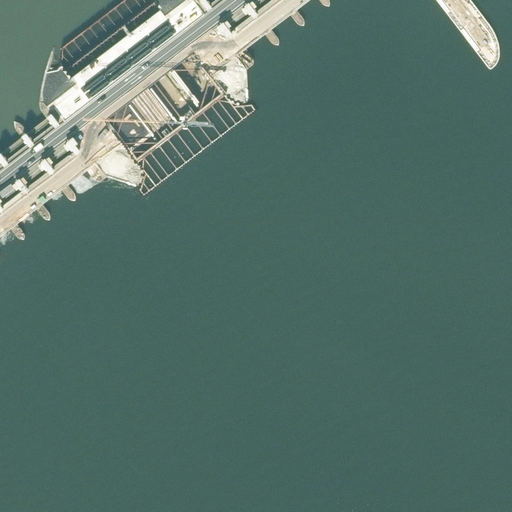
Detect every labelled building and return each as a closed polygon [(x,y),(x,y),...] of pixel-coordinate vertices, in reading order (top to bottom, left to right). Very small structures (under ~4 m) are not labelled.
[(54,114),(50,117),(58,127),(62,124),(54,114)] [(28,133),(24,137),(32,147),(36,143),(28,133)] [(81,142),(77,137),(67,145),(71,150),(73,148),(79,155),(83,151),(78,144),(81,142)] [(3,152),(0,154),(0,157),(6,166),(10,163),(3,152)] [(56,162),(52,156),(42,164),(46,169),(48,167),(54,174),(58,171),(53,164),(56,162)] [(30,181),(26,176),(16,184),(20,189),(23,187),(28,194),(32,190),(27,184),(30,181)] [(17,189),(13,184),(2,192),(6,197),(17,189)]
